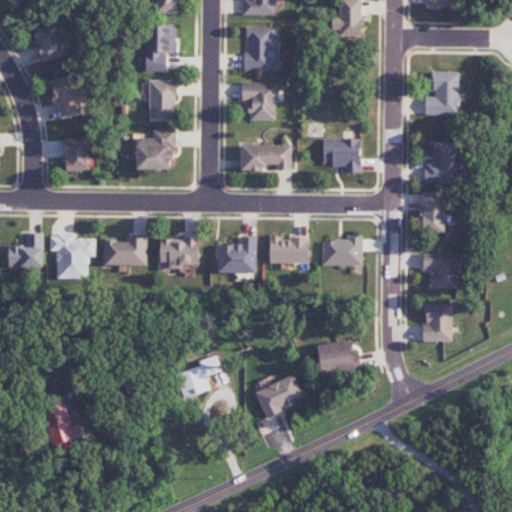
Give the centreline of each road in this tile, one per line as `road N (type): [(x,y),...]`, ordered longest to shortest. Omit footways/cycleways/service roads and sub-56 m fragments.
road 1 (residential): [(394,0),(397,355),(417,395)]
road 2 (residential): [(395,205),(0,198)]
road 3 (tertiary): [(175,511),(511,345)]
road 4 (residential): [(207,202),(209,0)]
road 5 (residential): [(35,199),(25,111),(0,57)]
